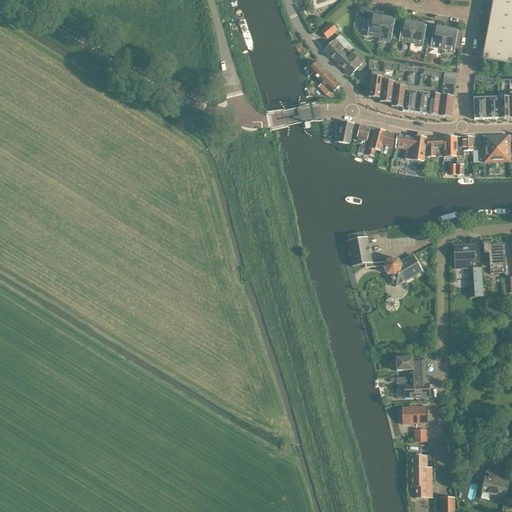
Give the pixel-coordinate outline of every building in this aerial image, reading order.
[(240,0),(229,0),(236,19),(246,16),(240,0)] [(484,58),(483,60),(511,64),(511,56),(510,56),(511,45),(511,0),(496,0),(493,8),(497,8),(491,21),(494,21),(488,34),(492,34),(486,47),(489,47),(485,58),(484,58)] [(246,16),(236,19),(247,54),(257,50),(246,16)] [(366,20),(365,30),(368,30),(367,37),(378,38),(382,17),(374,16),(374,17),(371,16),(370,21),(366,20)] [(378,38),(377,42),(390,44),(390,41),(391,41),(392,35),(395,35),(397,25),(394,25),(395,20),(392,20),(392,19),(382,17),(378,38)] [(397,25),(395,35),(400,36),(399,42),(410,44),(414,23),(405,21),(405,22),(402,22),(402,26),(397,25)] [(330,22),(321,30),(327,37),(336,29),(330,22)] [(414,23),(410,44),(423,46),(424,40),(427,41),(428,31),(426,31),(426,26),(424,26),(424,24),(414,23)] [(428,31),(427,41),(431,42),(430,48),(441,50),(445,28),(437,27),(437,28),(434,27),(433,32),(428,31)] [(445,28),(441,50),(454,52),(455,48),(459,49),(461,33),(458,33),(458,32),(455,31),(456,30),(445,28)] [(341,36),(326,51),(338,63),(353,48),(341,36)] [(353,48),(338,63),(350,75),(365,60),(353,48)] [(307,66),(304,68),(305,70),(307,77),(312,72),(320,80),(328,72),(318,61),(310,69),(307,66)] [(369,92),(368,97),(380,99),(383,76),(384,76),(384,73),(371,71),(369,92)] [(323,83),(319,87),(326,95),(327,94),(330,91),(332,93),(340,85),(328,72),(320,80),(323,83)] [(380,99),(380,102),(391,104),(392,104),(395,81),(396,78),(384,76),(383,76),(380,99)] [(391,104),(391,107),(403,108),(403,109),(406,86),(407,86),(407,82),(395,81),(392,104),(391,104)] [(403,108),(402,112),(415,113),(418,87),(407,86),(406,86),(403,109),(403,108)] [(418,87),(415,113),(427,115),(430,94),(430,89),(418,87)] [(430,94),(427,115),(439,116),(441,95),(430,94)] [(441,95),(439,116),(451,118),(454,97),(441,95)] [(498,97),(486,98),(487,119),(499,119),(498,97)] [(510,97),(498,97),(499,119),(511,118),(510,97)] [(486,98),(474,98),(474,120),(487,119),(486,98)] [(341,121),(336,141),(349,144),(353,123),(341,121)] [(356,139),(355,143),(360,144),(358,153),(362,154),(364,148),(370,127),(360,125),(356,139)] [(382,144),(386,131),(377,128),(374,141),(371,142),(367,154),(373,156),(377,142),(382,144)] [(383,144),(380,152),(387,153),(393,155),(395,134),(386,131),(382,144),(383,144)] [(397,136),(395,149),(406,150),(405,160),(423,162),(427,138),(415,137),(415,138),(397,136)] [(456,136),(444,136),(445,157),(455,156),(454,151),(457,151),(456,136)] [(510,136),(484,136),(485,162),(510,162),(510,136)] [(427,139),(427,157),(435,157),(436,153),(438,153),(438,156),(443,156),(444,137),(427,139)] [(460,137),(458,137),(458,155),(463,155),(463,150),(473,150),(473,137),(460,137)] [(367,236),(347,240),(352,265),(372,261),(367,236)] [(491,242),(484,243),(484,253),(489,253),(491,273),(506,272),(504,245),(491,246),(491,242)] [(467,244),(453,245),(454,263),(454,265),(454,269),(468,268),(476,267),(475,259),(474,245),(467,246),(467,244)] [(383,267),(383,268),(383,269),(385,272),(388,274),(395,286),(420,271),(411,255),(400,261),(399,260),(400,261),(400,263),(401,263),(401,265),(400,270),(399,271),(398,271),(394,274),(392,274),(387,272),(387,273),(385,272),(386,271),(383,267)] [(384,261),(383,265),(383,267),(386,271),(385,272),(387,273),(387,272),(392,274),(394,274),(398,271),(399,271),(400,270),(401,265),(401,263),(400,263),(400,261),(399,260),(398,258),(394,257),(390,257),(387,258),(384,261)] [(476,267),(468,268),(470,297),(483,296),(481,267),(476,267)] [(413,357),(395,357),(396,371),(409,370),(409,377),(425,376),(424,358),(413,358),(413,357)] [(396,377),(389,377),(389,382),(396,381),(404,385),(404,397),(429,396),(429,386),(425,386),(425,376),(409,377),(396,377)] [(410,407),(402,407),(402,424),(428,423),(427,406),(415,407),(415,406),(415,407),(410,407),(410,403),(409,403),(410,407)] [(426,429),(414,429),(414,442),(426,442),(426,441),(425,441),(425,430),(426,429)] [(481,450),(478,461),(492,465),(495,454),(481,450)] [(427,455),(410,456),(410,487),(415,487),(415,497),(432,497),(432,467),(427,467),(427,455)] [(488,467),(481,491),(491,493),(490,499),(503,503),(510,475),(503,473),(503,474),(498,473),(499,471),(488,467)] [(454,511),(454,497),(441,497),(441,511),(454,511)]
